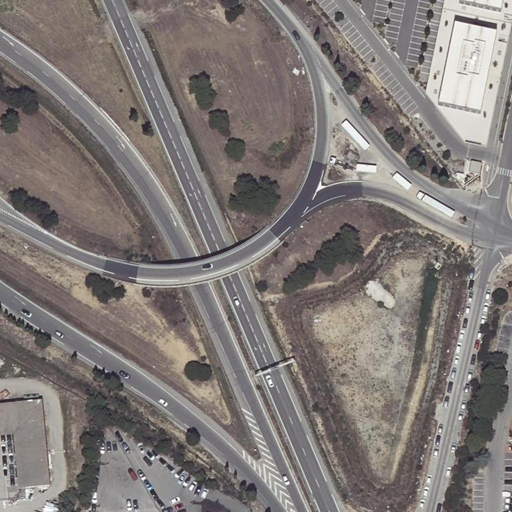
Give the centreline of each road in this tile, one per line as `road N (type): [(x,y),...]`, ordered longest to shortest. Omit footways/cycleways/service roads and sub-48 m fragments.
road 1 (primary): [(0,42),(81,105),(150,189),(205,289),(302,511)]
road 2 (primary): [(0,292),(185,414),(252,475),(279,511)]
road 3 (primary): [(236,294),(112,0)]
road 4 (unclassified): [(430,511),(491,238)]
road 5 (unclassified): [(491,238),(480,219),(388,153),(301,38)]
road 6 (primary): [(54,244),(118,269),(190,274),(260,248),(294,216)]
road 7 (trunk): [(330,511),(236,294)]
road 8 (unclassified): [(294,216),(327,194),(357,187),(491,238)]
road 9 (primary): [(294,216),(314,176),(323,131),(317,78),(301,38)]
